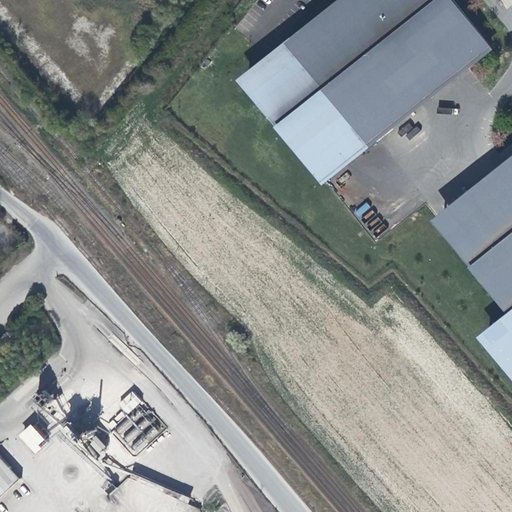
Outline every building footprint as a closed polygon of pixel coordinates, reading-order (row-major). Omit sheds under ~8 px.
[(489,50),(449,0),(350,0),(244,82),(321,180),(489,50)] [(344,209),(321,180),(244,82),(177,134),(276,261),(344,209)] [(400,135),(414,140),(418,127),(404,122),(400,135)] [(511,316),(511,167),(469,201),(478,211),(448,235),(511,316)] [(478,211),(469,201),(440,224),(448,235),(478,211)] [(359,216),(370,208),(367,203),(356,211),(359,216)] [(511,323),(486,343),(511,375),(511,323)] [(1,338),(5,342),(16,332),(11,328),(1,338)] [(142,400),(134,391),(120,404),(129,413),(142,400)] [(135,425),(133,427),(127,420),(116,430),(133,448),(130,450),(135,455),(150,440),(135,425)] [(18,435),(34,453),(47,441),(31,423),(18,435)] [(98,453),(105,447),(96,436),(89,442),(98,453)] [(0,498),(22,478),(0,453),(0,498)]
